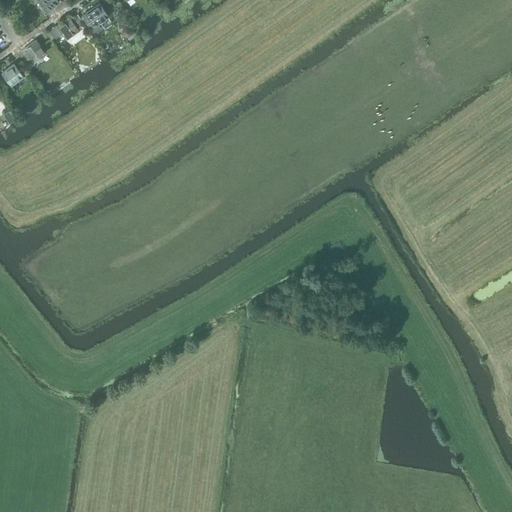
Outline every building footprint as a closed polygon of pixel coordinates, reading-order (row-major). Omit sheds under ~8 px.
[(38,0),(46,10),(44,12),(46,14),(52,9),(51,7),(58,1),(57,0),(38,0)] [(87,12),(84,14),(89,22),(90,21),(95,28),(97,26),(96,24),(108,16),(99,3),(87,12)] [(69,17),(57,26),(66,38),(78,30),(80,28),(77,23),(75,25),(69,17)] [(127,36),(129,34),(130,31),(127,28),(124,28),(122,30),(121,33),(123,36),(127,36)] [(45,53),(36,40),(24,49),(23,48),(20,50),(26,59),(27,58),(32,65),(34,63),(33,61),(45,53)] [(19,71),(14,63),(1,72),(10,84),(22,76),(24,78),(26,76),(21,70),(19,71)]
